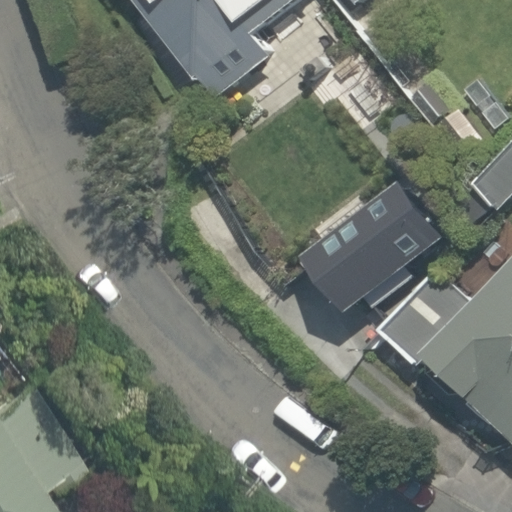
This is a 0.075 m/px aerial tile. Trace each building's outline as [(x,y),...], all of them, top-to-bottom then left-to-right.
[(254,40),(308,0),(135,0),(213,106),(272,63),(254,40)] [(359,0),(367,9),(377,0),(359,0)] [(511,141),(465,185),(498,221),(511,208),(511,141)] [(511,431),(511,277),(435,361),(511,431)] [(0,511),(48,511),(36,489),(71,470),(28,392),(0,407),(0,511)]
